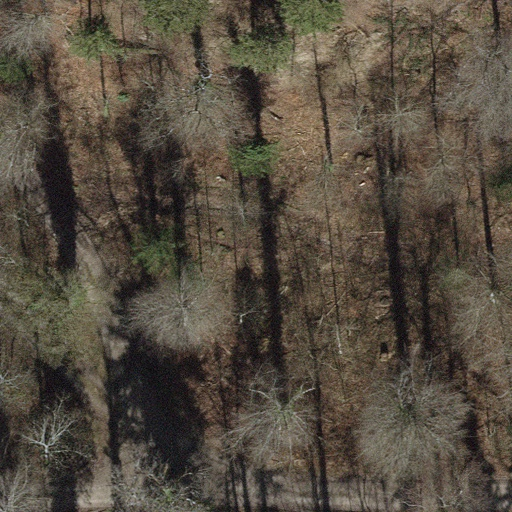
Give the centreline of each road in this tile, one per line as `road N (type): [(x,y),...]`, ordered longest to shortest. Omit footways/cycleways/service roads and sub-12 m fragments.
road 1 (track): [(511,494),(223,480),(189,466),(117,409),(0,287)]
road 2 (track): [(0,486),(152,483),(189,466)]
